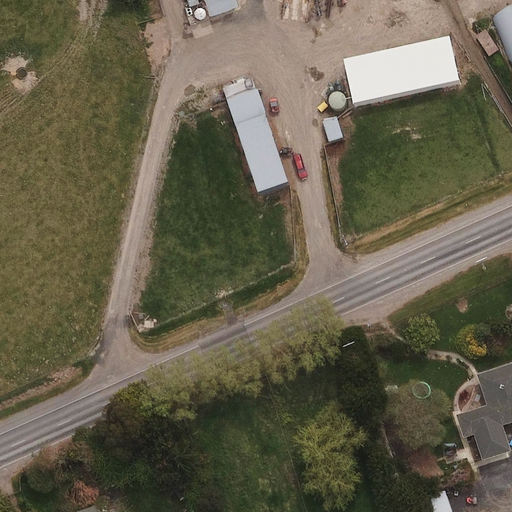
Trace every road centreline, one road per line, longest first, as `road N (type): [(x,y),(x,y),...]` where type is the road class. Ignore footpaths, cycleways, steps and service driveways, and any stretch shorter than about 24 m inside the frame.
road 1 (track): [(333,301),(284,64),(258,45),(211,52),(177,81),(165,111),(117,321),(130,392)]
road 2 (primary): [(0,451),(511,221)]
road 3 (track): [(452,15),(284,64)]
road 4 (track): [(511,113),(446,0)]
